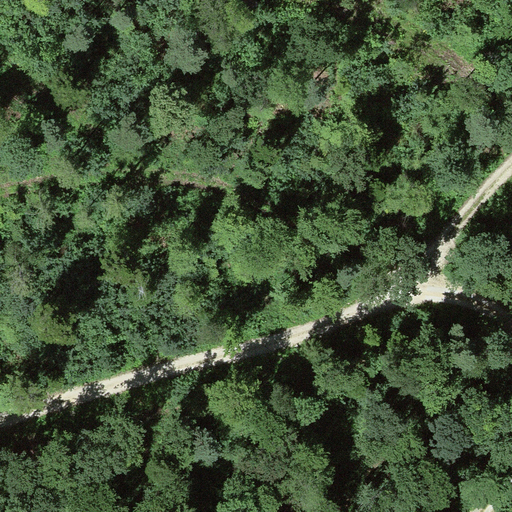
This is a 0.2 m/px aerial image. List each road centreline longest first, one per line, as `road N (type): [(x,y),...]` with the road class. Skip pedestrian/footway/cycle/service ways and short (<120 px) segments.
road 1 (track): [(511,315),(493,301),(431,291),(0,419)]
road 2 (track): [(511,170),(455,223),(394,299)]
